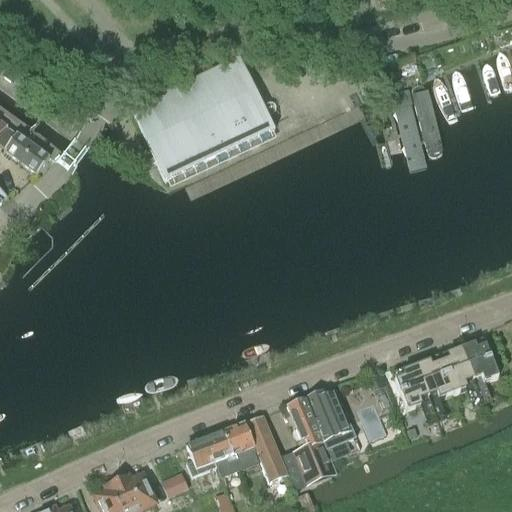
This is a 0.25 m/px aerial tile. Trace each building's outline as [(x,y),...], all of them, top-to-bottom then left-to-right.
[(238,60),(129,111),(164,185),(273,134),(238,60)] [(13,73),(6,83),(20,93),(27,83),(13,73)] [(409,98),(392,102),(410,176),(427,172),(409,98)] [(0,125),(0,149),(4,153),(3,154),(36,178),(48,161),(15,137),(5,130),(6,130),(0,125)] [(473,346),(460,351),(474,386),(481,383),(482,386),(497,381),(484,348),(475,351),(473,346)] [(447,362),(440,364),(452,398),(465,393),(464,389),(474,386),(460,351),(445,357),(447,362)] [(429,363),(414,368),(427,403),(436,400),(437,403),(452,398),(440,364),(430,368),(429,363)] [(393,382),(406,415),(420,410),(419,406),(427,403),(414,368),(400,374),(402,379),(393,382)] [(384,392),(379,380),(369,384),(373,396),(384,392)] [(355,443),(336,394),(324,399),(322,395),(305,402),(326,455),(355,443)] [(326,455),(305,402),(286,410),(304,455),(296,458),(307,487),(334,477),(326,455)] [(262,419),(226,433),(237,461),(255,454),(267,485),(285,479),(262,419)] [(243,475),(237,461),(226,433),(203,442),(214,470),(220,485),(243,475)] [(214,470),(203,442),(185,449),(191,464),(185,466),(191,481),(209,474),(209,472),(214,470)] [(180,477),(161,485),(168,500),(187,492),(180,477)] [(141,478),(129,484),(127,479),(115,484),(127,511),(144,511),(154,508),(141,478)] [(127,511),(115,484),(107,488),(103,489),(105,494),(93,500),(98,511),(127,511)] [(220,511),(231,511),(228,495),(217,498),(220,511)]
